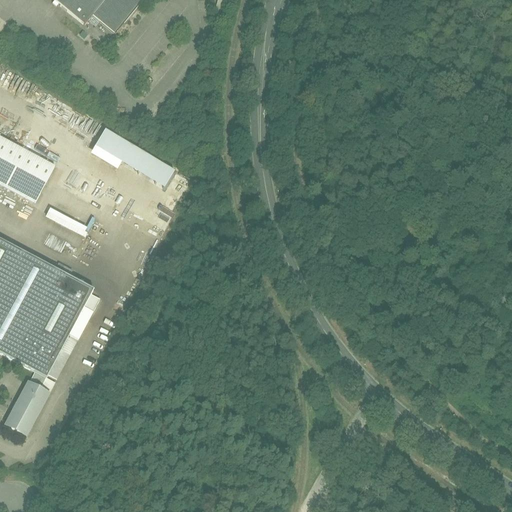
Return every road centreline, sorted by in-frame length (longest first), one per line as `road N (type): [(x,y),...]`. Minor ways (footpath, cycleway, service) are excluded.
road 1 (secondary): [(273,0),(260,58),(256,144),(276,245),(315,324),(342,358),(410,423),(511,494)]
road 2 (track): [(203,207),(47,511)]
road 3 (unknown): [(187,0),(180,59),(147,98),(125,105),(101,84)]
